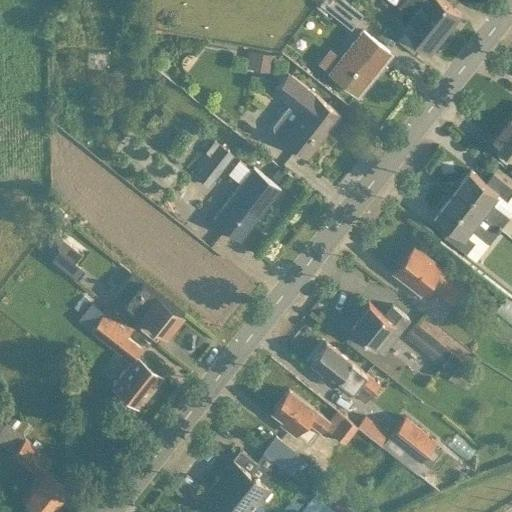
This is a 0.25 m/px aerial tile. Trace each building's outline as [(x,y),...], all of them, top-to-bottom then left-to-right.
[(344,21),(351,11),(335,0),(332,0),(326,9),(344,21)] [(423,0),(402,27),(432,50),(463,11),(448,0),(423,0)] [(328,69),(359,94),(394,50),(362,25),(328,69)] [(237,47),(236,62),(254,63),(255,48),(237,47)] [(252,114),(308,157),(342,113),(287,70),(252,114)] [(511,114),(495,137),(511,149),(511,114)] [(191,163),(211,180),(236,152),(215,134),(191,163)] [(495,173),(511,184),(511,163),(505,159),(495,173)] [(239,240),(281,185),(253,164),(211,218),(239,240)] [(472,167),(456,188),(487,212),(503,192),(472,167)] [(438,210),(469,235),(487,212),(456,188),(438,210)] [(60,241),(53,252),(67,260),(74,249),(60,241)] [(392,269),(421,292),(443,264),(414,241),(392,269)] [(115,289),(170,335),(186,316),(131,270),(115,289)] [(377,345),(395,320),(368,299),(349,324),(377,345)] [(111,383),(140,405),(165,373),(137,352),(143,345),(103,314),(89,331),(127,361),(111,383)] [(310,358),(351,390),(366,371),(324,340),(310,358)] [(440,347),(429,364),(454,381),(465,365),(440,347)] [(302,432),(320,408),(291,386),(273,410),(302,432)] [(369,439),(379,429),(356,408),(346,419),(369,439)] [(404,409),(387,430),(416,454),(433,433),(404,409)] [(446,434),(435,442),(448,462),(459,454),(446,434)] [(21,495),(42,511),(53,511),(74,485),(48,465),(54,457),(26,435),(12,454),(38,473),(21,495)] [(202,494),(228,511),(255,511),(274,486),(229,456),(202,494)] [(298,511),(335,511),(304,486),(288,504),(298,511)]
